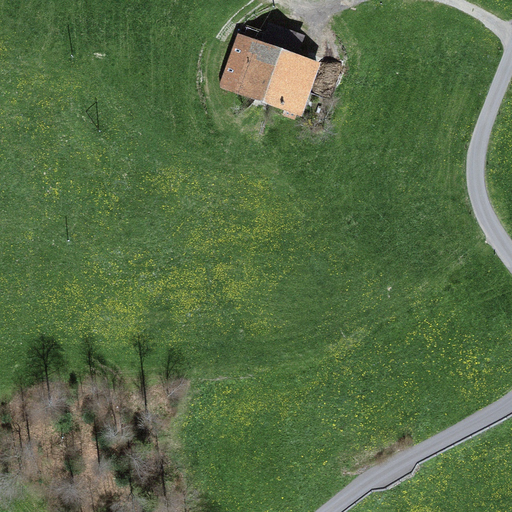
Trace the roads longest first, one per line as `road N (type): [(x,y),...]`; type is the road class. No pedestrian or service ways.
road 1 (unclassified): [(511,257),(482,209),(474,176),(481,131),(511,52)]
road 2 (unclassified): [(328,511),(511,401)]
